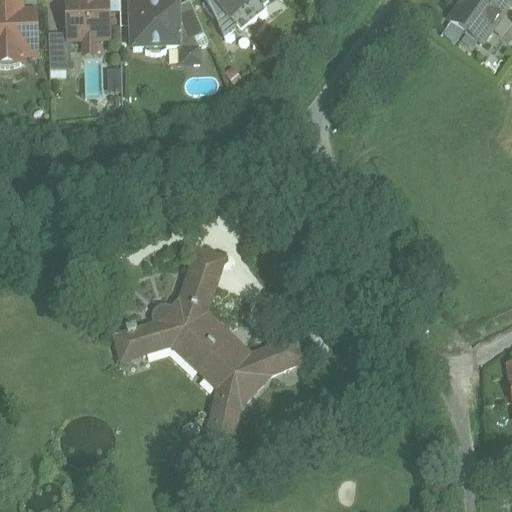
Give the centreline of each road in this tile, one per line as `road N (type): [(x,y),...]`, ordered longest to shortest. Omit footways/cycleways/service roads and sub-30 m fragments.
road 1 (residential): [(0,193),(236,166),(315,126)]
road 2 (residential): [(448,372),(408,319),(315,126)]
road 3 (residential): [(315,126),(400,0)]
road 4 (residential): [(471,511),(469,461),(448,372)]
